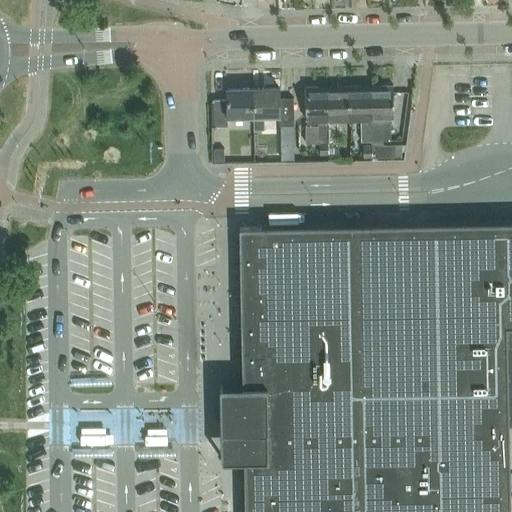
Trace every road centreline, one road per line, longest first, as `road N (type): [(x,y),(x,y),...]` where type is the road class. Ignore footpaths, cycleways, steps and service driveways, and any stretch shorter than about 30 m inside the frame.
road 1 (unclassified): [(511,33),(177,41)]
road 2 (unclassified): [(0,72),(131,56),(177,41)]
road 3 (unclassified): [(177,41),(0,30)]
